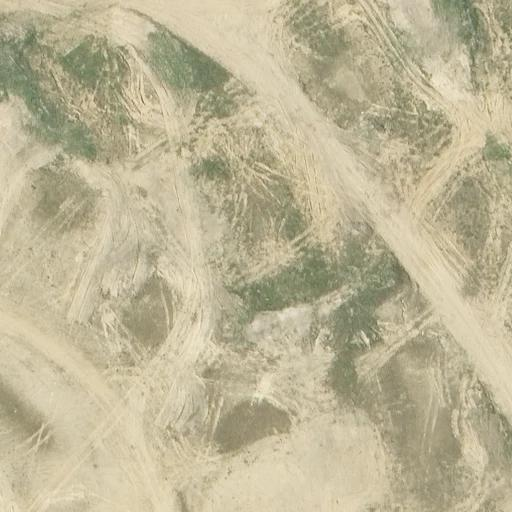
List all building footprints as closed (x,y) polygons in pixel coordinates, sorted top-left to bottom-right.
[(373,98),(318,0),(287,0),(277,5),(339,116),(373,98)] [(511,0),(501,0),(500,87),(511,86),(511,0)] [(142,123),(86,10),(51,27),(107,140),(142,123)] [(384,114),(408,168),(444,153),(420,98),(384,114)] [(313,266),(278,142),(241,152),(276,276),(313,266)] [(436,178),(486,297),(511,286),(511,259),(472,163),(436,178)] [(34,170),(0,265),(0,275),(36,288),(73,184),(34,170)] [(101,345),(134,367),(181,297),(148,274),(101,345)] [(458,450),(432,321),(394,329),(419,457),(458,450)] [(0,426),(38,457),(66,422),(0,368),(0,426)] [(191,452),(222,479),(279,416),(248,388),(191,452)] [(454,511),(454,497),(414,498),(414,511),(454,511)]
